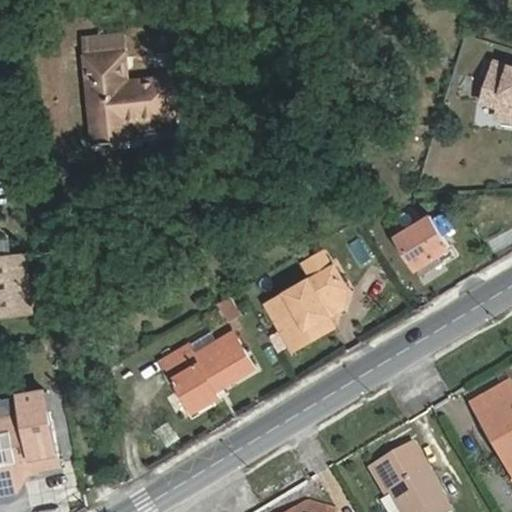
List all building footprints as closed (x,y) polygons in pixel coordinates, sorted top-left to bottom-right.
[(194,109),(191,81),(177,82),(177,77),(142,81),(142,87),(131,88),(125,34),(86,37),(97,143),(136,140),(135,135),(182,130),(180,110),(194,109)] [(511,69),(499,65),(486,104),(503,110),(499,120),(511,124),(511,69)] [(13,94),(24,93),(22,80),(11,81),(13,94)] [(511,124),(499,120),(497,126),(511,130),(511,124)] [(13,173),(17,203),(31,201),(27,171),(13,173)] [(461,258),(434,217),(400,237),(421,271),(440,260),(445,267),(461,258)] [(38,248),(37,235),(27,236),(29,249),(38,248)] [(0,319),(37,315),(30,257),(0,260),(0,319)] [(324,317),(331,313),(340,309),(345,288),(335,267),(270,306),(296,349),(330,328),(324,317)] [(232,294),(206,310),(217,327),(242,311),(232,294)] [(337,324),(331,313),(324,317),(330,328),(337,324)] [(261,370),(241,334),(200,357),(194,347),(164,365),(198,421),(228,403),(224,394),(261,370)] [(507,448),(511,456),(511,405),(484,422),(502,451),(507,448)] [(0,481),(69,469),(58,411),(0,419),(0,481)] [(390,488),(402,511),(451,511),(414,445),(372,469),(384,491),(390,488)] [(511,456),(507,448),(502,451),(511,468),(511,456)] [(336,511),(337,510),(308,502),(293,511),(336,511)]
